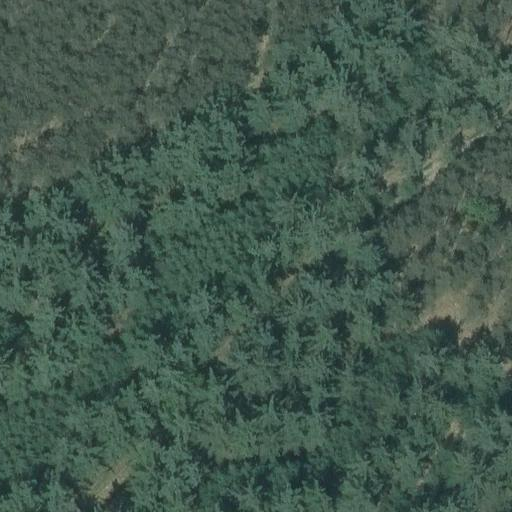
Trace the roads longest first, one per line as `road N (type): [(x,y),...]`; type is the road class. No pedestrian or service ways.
road 1 (track): [(30,511),(268,245),(363,167),(439,136),(511,82)]
road 2 (track): [(511,41),(396,10),(388,0)]
